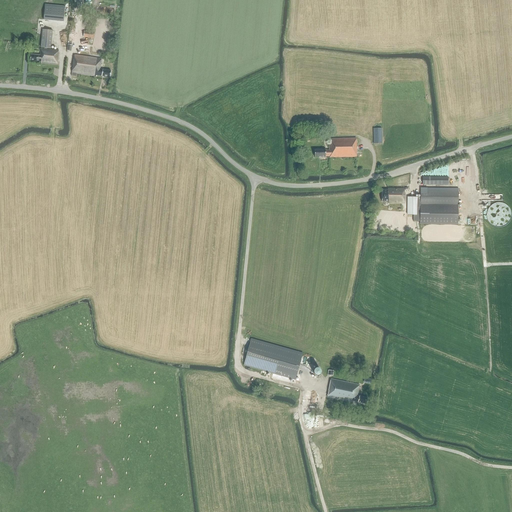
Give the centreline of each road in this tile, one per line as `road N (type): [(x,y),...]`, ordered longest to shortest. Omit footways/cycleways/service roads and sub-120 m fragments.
road 1 (unclassified): [(511,136),(371,178),(293,186),(246,172),(194,129),(164,116),(70,92),(0,85)]
road 2 (track): [(304,433),(336,423),(383,429),(511,467)]
road 3 (track): [(511,263),(484,264),(471,148)]
road 4 (track): [(305,388),(302,425),(325,511)]
